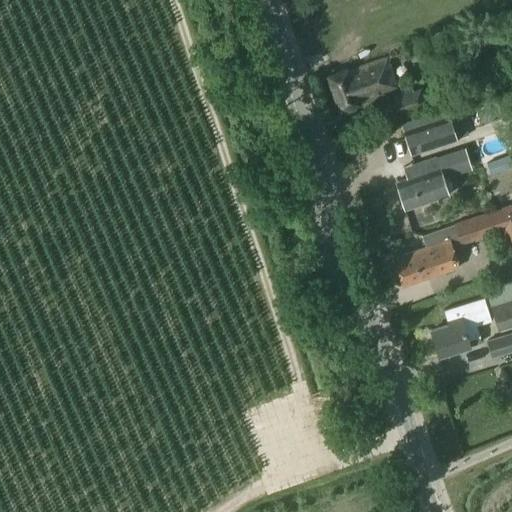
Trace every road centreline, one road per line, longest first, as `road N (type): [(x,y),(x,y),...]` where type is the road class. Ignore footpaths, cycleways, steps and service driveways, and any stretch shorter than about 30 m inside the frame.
road 1 (unknown): [(406,445),(323,463),(166,0)]
road 2 (tertiary): [(429,511),(356,299),(323,238),(322,201),(254,0)]
